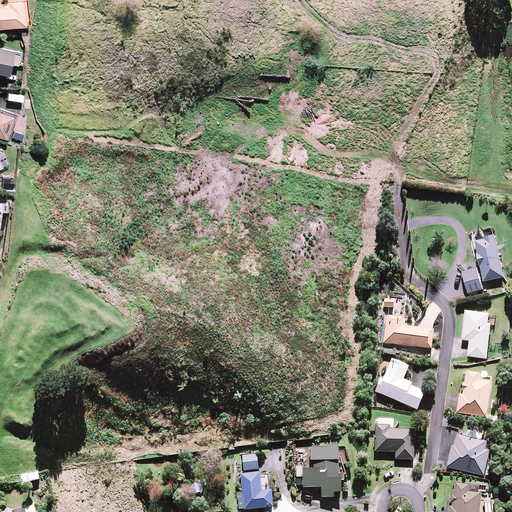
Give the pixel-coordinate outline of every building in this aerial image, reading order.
[(23,0),(0,0),(0,2),(1,26),(25,24),(23,0)] [(13,48),(12,47),(0,45),(0,71),(7,72),(9,61),(11,62),(13,48)] [(12,115),(0,111),(0,137),(4,139),(12,115)] [(481,266),(484,281),(505,276),(495,235),(475,240),(481,266)] [(481,281),(478,267),(463,271),(468,293),(483,289),(481,281)] [(395,299),(386,298),(385,308),(394,309),(395,299)] [(490,311),(466,309),(463,338),(470,339),(468,355),(487,357),(491,320),(489,320),(490,311)] [(405,318),(387,316),(384,343),(431,349),(433,329),(404,325),(405,318)] [(409,365),(392,358),(383,379),(381,378),(375,391),(417,410),(425,392),(410,385),(412,382),(403,379),(409,365)] [(480,373),(466,371),(463,395),(460,394),(457,413),(486,417),(491,382),(479,380),(480,373)] [(394,420),(377,419),(376,451),(396,452),(396,458),(413,459),(414,430),(394,429),(394,420)] [(483,433),(468,430),(467,438),(457,436),(455,446),(452,446),(447,467),(484,475),(490,442),(482,440),(483,433)] [(338,458),(337,445),(311,447),(312,460),(312,468),(302,469),(304,488),(321,486),(322,497),(341,496),(338,458)] [(259,469),(257,455),(243,456),(244,470),(259,469)] [(40,480),(38,471),(20,475),(21,484),(40,480)] [(262,490),(260,472),(242,475),(246,509),(274,506),(272,489),(262,490)] [(470,484),(454,482),(451,506),(449,505),(448,511),(478,511),(481,493),(469,491),(470,484)] [(38,511),(36,503),(24,507),(8,511),(38,511)]
